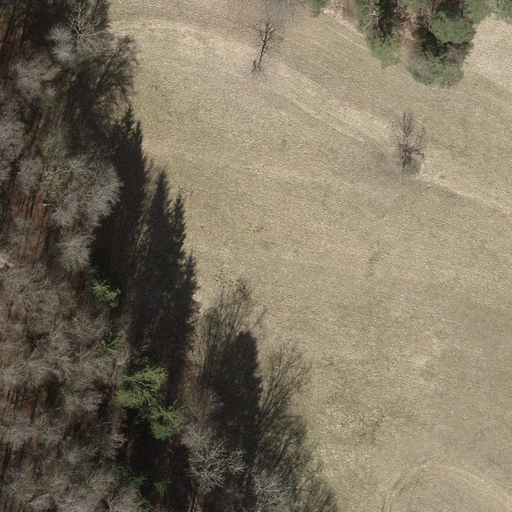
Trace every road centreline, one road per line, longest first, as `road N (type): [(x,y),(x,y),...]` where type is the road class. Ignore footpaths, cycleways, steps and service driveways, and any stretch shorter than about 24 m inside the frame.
road 1 (track): [(407,287),(408,403),(391,511)]
road 2 (track): [(205,506),(398,474)]
road 3 (track): [(511,482),(465,456),(398,474)]
